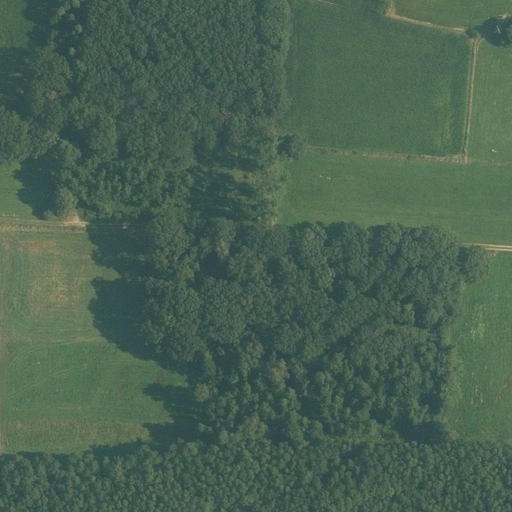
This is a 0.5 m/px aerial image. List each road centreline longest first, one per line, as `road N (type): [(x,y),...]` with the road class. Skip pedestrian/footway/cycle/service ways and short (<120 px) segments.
road 1 (track): [(511,248),(260,228),(73,225)]
road 2 (track): [(87,0),(73,225)]
